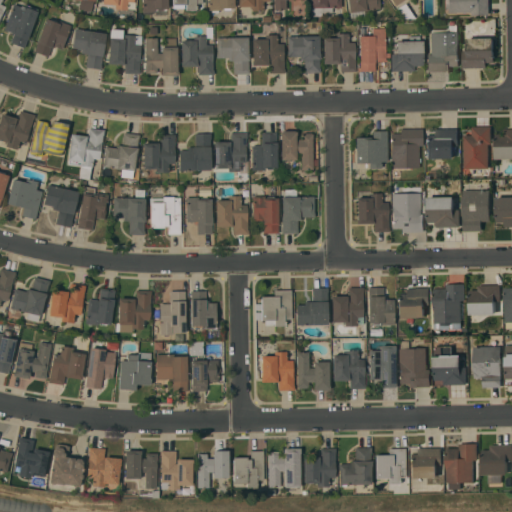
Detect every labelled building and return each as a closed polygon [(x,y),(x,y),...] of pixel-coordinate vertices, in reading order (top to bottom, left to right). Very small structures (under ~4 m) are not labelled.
[(78,0),(81,1),(80,6),(91,8),(93,0),(78,0)] [(102,0),(134,0),(134,1),(135,1),(134,8),(127,8),(127,9),(115,8),(115,4),(102,3),(102,0)] [(142,0),(168,0),(168,8),(166,8),(166,10),(155,10),(155,11),(152,11),(152,13),(142,14),(142,0)] [(172,0),(202,0),(202,2),(196,2),(196,9),(186,9),(186,4),(184,4),(184,7),(172,7),(172,0)] [(208,0),(234,0),(234,7),(221,7),(221,9),(218,9),(218,12),(211,12),(211,10),(208,10),(208,0)] [(238,0),(263,0),(263,9),(251,10),(251,6),(238,6),(238,0)] [(273,0),(285,0),(285,9),(274,9),(273,0)] [(289,0),(290,13),(303,14),(303,0),(296,0),(289,0)] [(309,0),(341,0),(341,7),(332,7),(332,12),(322,12),(322,15),(310,16),(309,0)] [(347,0),(379,0),(380,7),(349,12),(347,0)] [(489,0),(489,14),(472,15),(472,12),(447,12),(447,9),(445,9),(445,0),(489,0)] [(13,3),(24,7),(25,4),(38,8),(37,10),(38,11),(27,39),(26,39),(23,47),(10,42),(13,33),(4,29),(13,3)] [(397,9),(405,3),(410,10),(422,10),(422,18),(403,18),(397,9)] [(38,40),(46,19),(49,20),(50,18),(57,20),(56,22),(58,23),(59,21),(71,25),(62,49),(54,46),(54,47),(52,46),(48,56),(34,51),(38,40)] [(430,32),(431,32),(430,29),(448,29),(448,25),(457,24),(457,31),(458,31),(459,66),(449,66),(449,71),(427,71),(427,53),(430,53),(430,32)] [(359,35),(372,35),(372,28),(385,27),(385,61),(375,61),(375,70),(360,71),(359,35)] [(75,28),(106,33),(100,69),(85,66),(87,53),(81,52),(81,49),(72,48),(75,28)] [(108,56),(109,56),(111,28),(123,28),(123,34),(135,35),(134,44),(141,44),(139,68),(140,68),(139,73),(124,72),(124,64),(107,63),(108,56)] [(323,37),(336,37),(336,33),(348,32),(348,41),(355,41),(355,71),(340,71),(340,60),(339,60),(339,63),(323,63),(323,59),(323,37)] [(252,39),(265,39),(265,34),(277,34),(277,43),(284,43),(284,72),(269,72),(269,64),(252,65),(252,60),(252,39)] [(181,40),(193,40),(193,36),(205,35),(206,44),(211,44),(212,69),(213,69),(213,73),(198,74),(197,65),(181,66),(180,61),(181,61),(181,40)] [(287,35),(319,35),(319,53),(320,53),(320,72),(304,72),(304,59),(300,59),(300,56),(287,56),(287,50),(288,50),(287,35)] [(216,37),(248,36),(248,55),(249,55),(249,59),(248,59),(248,69),(249,69),(249,73),(233,73),(233,60),(230,60),(230,59),(228,59),(228,57),(216,57),(216,53),(216,37)] [(145,37),(157,37),(157,52),(161,52),(161,46),(177,46),(177,71),(178,71),(178,74),(161,74),(161,71),(161,67),(156,67),(156,72),(145,72),(145,64),(146,64),(146,53),(145,53),(145,37)] [(494,38),(494,62),(486,63),(486,67),(463,68),(462,50),(467,50),(467,38),(494,38)] [(423,40),(423,65),(414,65),(414,70),(391,70),(390,53),(396,53),(396,40),(423,40)] [(35,114),(26,142),(20,140),(17,148),(5,145),(6,142),(0,140),(0,117),(1,112),(17,118),(20,109),(35,114)] [(37,119),(47,121),(46,126),(52,128),(53,120),(68,123),(63,150),(62,149),(61,155),(47,152),(48,147),(43,146),(41,155),(30,152),(37,119)] [(463,135),(472,135),(472,127),(490,126),(491,143),(488,143),(488,168),(464,168),(463,135)] [(94,157),(92,166),(91,166),(89,178),(79,177),(80,165),(68,163),(69,159),(68,159),(70,139),(70,133),(87,135),(88,127),(104,129),(104,134),(103,134),(100,158),(94,157)] [(419,157),(421,157),(421,162),(419,162),(419,167),(391,167),(390,133),(400,133),(400,128),(422,128),(423,146),(419,146),(419,157)] [(427,159),(426,134),(435,133),(434,129),(458,128),(458,146),(453,146),(453,158),(427,159)] [(504,134),(504,129),(511,128),(511,158),(495,159),(495,134),(504,134)] [(313,169),(301,169),(301,153),(296,153),(296,159),(280,159),(280,135),(280,131),(282,131),(282,130),(295,130),(295,131),(297,131),(297,138),(301,138),(301,133),(303,133),(303,132),(311,132),(311,133),(313,133),(313,169)] [(355,137),(371,137),(371,139),(372,139),(372,130),(386,130),(387,161),(381,161),(381,167),(369,168),(368,162),(356,163),(355,137)] [(251,144),(261,144),(261,132),(276,131),(277,166),(273,167),(273,169),(265,169),(265,167),(264,167),(264,169),(251,169),(251,144)] [(104,151),(105,145),(117,147),(117,144),(122,144),(123,132),(139,134),(139,138),(138,138),(137,146),(138,147),(135,170),(133,170),(132,178),(120,176),(121,168),(120,168),(103,166),(104,151)] [(179,149),(187,149),(187,146),(195,146),(194,133),(211,132),(211,137),(210,137),(210,146),(211,146),(211,169),(197,169),(197,170),(179,170),(179,149)] [(246,132),(246,137),(246,172),(239,172),(239,170),(228,170),(228,171),(213,171),(213,166),(214,166),(214,141),(230,141),(230,132),(246,132)] [(143,146),(142,146),(142,142),(159,142),(159,145),(159,133),(175,133),(175,137),(175,163),(168,163),(168,172),(156,172),(156,168),(143,168),(143,146)] [(0,171),(8,174),(0,201),(0,171)] [(12,178),(25,181),(26,178),(38,181),(36,189),(42,190),(35,218),(21,215),(23,207),(7,203),(12,178)] [(48,184),(79,191),(70,227),(55,223),(58,210),(52,209),(53,205),(43,203),(48,184)] [(112,211),(113,211),(113,196),(134,197),(135,188),(144,189),(144,197),(145,197),(144,215),(145,215),(145,221),(144,221),(143,234),(128,233),(129,220),(123,220),(123,217),(112,217),(112,211)] [(490,189),(490,221),(482,221),(482,231),(464,231),(463,190),(490,189)] [(82,192),(86,193),(87,191),(93,192),(93,194),(95,194),(95,192),(108,194),(107,201),(106,201),(104,218),(94,216),(92,229),(77,227),(82,192)] [(388,231),(374,231),(373,220),(372,220),(372,222),(357,223),(356,197),(369,197),(369,192),(381,192),(381,201),(388,201),(388,231)] [(391,193),(419,192),(420,214),(424,214),(424,231),(402,232),(402,227),(392,227),(391,193)] [(149,201),(162,201),(162,195),(174,195),(174,196),(180,196),(180,233),(167,233),(167,225),(164,225),(164,227),(150,227),(149,201)] [(215,199),(228,199),(228,195),(240,195),(241,204),(247,204),(248,233),(232,234),(232,225),(215,225),(215,221),(216,221),(215,199)] [(252,195),(263,195),(263,197),(267,197),(267,196),(273,195),(273,197),(277,197),(278,232),(263,233),(263,220),(252,220),(252,195)] [(313,195),(313,212),(314,212),(314,215),(301,216),(301,219),(297,220),(298,232),(281,233),(281,228),(281,215),(282,215),(281,196),(313,195)] [(186,196),(198,196),(198,198),(200,198),(200,197),(207,197),(207,198),(211,198),(212,216),(212,224),(211,224),(212,233),(196,233),(196,221),(188,221),(186,221),(186,196)] [(436,227),(436,222),(428,222),(427,197),(454,197),(454,209),(460,209),(460,227),(436,227)] [(511,197),(511,226),(504,226),(504,222),(495,222),(495,197),(511,197)] [(0,267),(16,271),(14,276),(8,299),(1,298),(0,302),(0,267)] [(13,293),(12,293),(14,288),(27,292),(28,288),(31,288),(34,276),(50,280),(48,284),(46,292),(47,292),(46,297),(45,297),(40,315),(39,315),(38,321),(26,318),(27,312),(20,310),(19,317),(9,314),(11,308),(9,308),(13,293)] [(51,297),(50,297),(51,288),(68,290),(69,282),(85,285),(85,290),(84,289),(80,314),(75,313),(73,322),(61,320),(61,317),(48,315),(51,297)] [(433,288),(446,288),(446,284),(465,284),(465,300),(460,300),(461,329),(434,330),(434,332),(431,332),(431,328),(434,328),(433,288)] [(500,285),(500,301),(495,301),(495,314),(469,314),(469,290),(478,290),(478,285),(500,285)] [(331,300),(331,295),(348,295),(348,287),(363,286),(363,323),(357,323),(357,325),(345,325),(345,321),(332,321),(331,300)] [(88,298),(98,299),(100,287),(115,289),(113,298),(114,298),(113,306),(112,306),(110,324),(106,323),(106,325),(99,324),(100,322),(97,322),(97,324),(85,323),(88,298)] [(296,304),(304,304),(304,300),(312,300),(312,287),(328,287),(328,291),(327,291),(328,323),(324,323),(324,325),(316,325),(316,324),(303,324),(303,325),(298,325),(297,324),(296,324),(296,304)] [(367,287),(383,287),(383,297),(386,297),(386,299),(393,298),(394,324),(381,324),(381,321),(379,321),(379,323),(372,323),(372,322),(368,322),(367,287)] [(397,293),(405,293),(405,288),(429,287),(429,305),(424,305),(424,317),(398,318),(397,293)] [(511,287),(504,287),(503,322),(511,321),(511,287)] [(135,297),(135,289),(151,289),(151,294),(150,294),(150,319),(143,319),(143,328),(132,328),(132,331),(118,331),(119,302),(118,302),(118,297),(135,297)] [(261,295),(274,295),(273,289),(290,289),(291,318),(284,318),(285,324),(265,325),(265,320),(261,320),(261,295)] [(159,303),(169,303),(169,290),(185,290),(185,325),(184,325),(184,331),(173,331),(173,325),(172,325),(172,334),(160,334),(160,326),(159,326),(159,303)] [(190,290),(205,290),(205,300),(208,300),(208,302),(216,302),(216,327),(203,327),(203,325),(202,325),(202,327),(195,327),(195,325),(191,325),(190,290)] [(0,332),(2,333),(3,329),(4,329),(6,323),(13,325),(10,337),(16,339),(8,373),(0,371),(0,332)] [(191,361),(189,361),(189,340),(203,340),(203,359),(218,359),(218,381),(206,381),(206,390),(191,390),(191,361)] [(398,348),(400,348),(400,340),(407,340),(407,347),(426,347),(427,369),(430,369),(431,386),(409,387),(408,383),(399,383),(398,348)] [(13,371),(14,371),(18,348),(33,350),(32,356),(36,357),(39,341),(50,343),(45,378),(34,376),(35,371),(30,370),(29,378),(12,375),(13,371)] [(443,385),(443,380),(434,380),(434,346),(449,346),(449,344),(453,344),(453,355),(461,354),(461,367),(466,367),(467,384),(443,385)] [(50,368),(51,368),(53,352),(59,353),(61,345),(73,347),(72,351),(85,353),(81,374),(82,374),(81,379),(65,376),(65,375),(64,375),(63,384),(47,381),(48,376),(49,376),(50,368)] [(368,350),(379,349),(379,345),(394,345),(395,387),(379,387),(379,378),(369,379),(368,350)] [(474,346),(500,346),(501,387),(483,387),(483,378),(474,378),(474,346)] [(89,347),(105,348),(105,350),(115,352),(112,377),(104,376),(104,377),(101,377),(100,388),(85,386),(89,347)] [(332,354),(345,353),(345,350),(357,349),(357,359),(364,358),(365,387),(349,388),(349,375),(348,375),(348,379),(332,380),(332,375),(333,375),(332,354)] [(120,359),(127,360),(127,353),(137,354),(138,351),(150,352),(149,378),(150,378),(150,383),(149,383),(148,384),(136,383),(135,389),(118,388),(120,359)] [(261,355),(274,354),(273,351),(286,351),(286,359),(292,359),(293,375),(294,389),(278,389),(278,381),(260,381),(260,374),(261,374),(261,355)] [(296,351),(308,351),(308,367),(313,367),(313,360),(328,360),(329,385),(329,388),(327,388),(327,389),(315,390),(315,389),(313,389),(313,385),(313,381),(308,381),(308,386),(306,386),(306,387),(298,388),(298,386),(296,387),(296,382),(297,382),(296,351)] [(155,354),(173,353),(173,355),(186,355),(187,380),(186,380),(187,390),(172,391),(172,379),(168,380),(168,378),(156,378),(155,354)] [(18,441),(17,441),(18,436),(34,439),(32,447),(49,450),(49,455),(48,455),(44,476),(43,476),(41,484),(28,482),(29,477),(18,475),(19,466),(14,465),(18,441)] [(49,482),(53,455),(52,453),(52,451),(55,443),(57,443),(58,443),(66,444),(66,445),(69,445),(67,456),(80,458),(83,461),(82,464),(83,464),(81,473),(83,474),(82,477),(80,479),(79,486),(77,485),(76,487),(73,486),(72,484),(63,483),(63,484),(49,482)] [(446,448),(459,447),(459,444),(477,443),(478,460),(473,460),(473,472),(477,472),(477,476),(474,476),(474,482),(468,482),(468,483),(462,484),(462,483),(459,483),(459,488),(447,489),(446,448)] [(482,475),(482,449),(490,449),(490,445),(511,444),(511,461),(508,461),(508,474),(482,475)] [(0,445),(1,446),(1,449),(12,452),(11,456),(10,456),(7,471),(0,469),(0,445)] [(88,459),(88,453),(89,446),(105,447),(104,458),(104,456),(121,458),(120,465),(119,465),(118,484),(105,483),(104,486),(92,485),(93,477),(87,476),(88,459)] [(303,456),(319,456),(319,458),(320,458),(320,448),(335,447),(335,451),(334,451),(335,477),(329,477),(329,486),(317,486),(317,482),(304,482),(303,456)] [(350,463),(350,460),(355,460),(355,447),(371,447),(372,465),(371,465),(371,483),(346,484),(346,485),(341,485),(341,484),(339,484),(339,469),(338,469),(338,463),(350,463)] [(375,454),(388,454),(388,448),(405,447),(406,476),(399,476),(399,483),(389,483),(389,477),(376,478),(375,454)] [(410,453),(418,453),(418,448),(442,447),(442,454),(443,454),(444,462),(442,462),(442,465),(437,465),(437,477),(410,478),(410,453)] [(268,455),(267,455),(267,451),(278,451),(278,456),(284,456),(284,453),(283,453),(283,448),(299,448),(300,486),(284,486),(284,470),(280,470),(280,486),(268,486),(268,455)] [(196,453),(207,453),(207,458),(213,457),(213,450),(228,449),(229,477),(214,477),(213,471),(209,471),(209,487),(197,487),(196,453)] [(125,453),(124,453),(124,450),(141,450),(141,453),(140,453),(140,457),(146,457),(146,452),(157,452),(157,460),(156,460),(156,487),(145,487),(145,471),(140,471),(140,478),(125,478),(125,453)] [(161,454),(160,454),(160,450),(175,450),(175,463),(176,463),(176,458),(192,458),(192,485),(179,485),(179,488),(161,488),(161,454)] [(233,456),(247,456),(247,459),(250,459),(250,450),(263,450),(263,479),(257,479),(257,487),(246,488),(246,482),(234,483),(233,456)]
